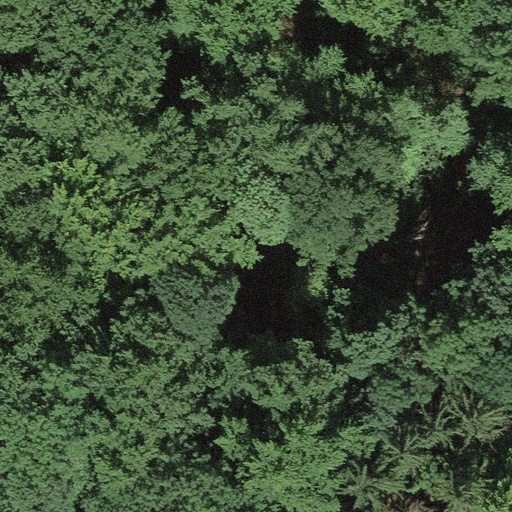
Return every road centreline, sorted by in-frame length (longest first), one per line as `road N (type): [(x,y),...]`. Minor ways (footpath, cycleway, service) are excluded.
road 1 (track): [(511,100),(480,77),(373,44),(280,0)]
road 2 (track): [(0,322),(98,511)]
